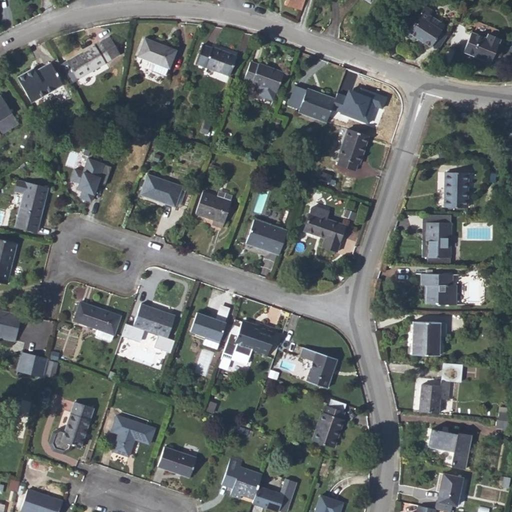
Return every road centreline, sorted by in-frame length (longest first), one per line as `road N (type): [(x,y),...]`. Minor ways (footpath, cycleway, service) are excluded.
road 1 (residential): [(355,312),(426,85)]
road 2 (residential): [(355,312),(316,311),(138,250)]
road 3 (residential): [(381,511),(387,448),(355,312)]
road 4 (residential): [(426,85),(248,19)]
road 5 (residential): [(248,19),(163,7),(90,13)]
road 6 (residential): [(138,250),(123,288),(60,267),(73,227)]
